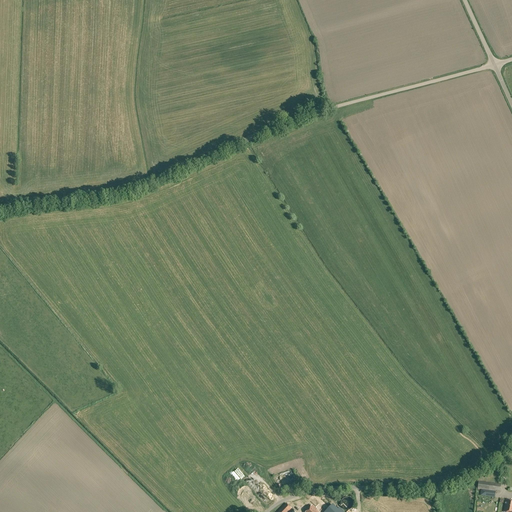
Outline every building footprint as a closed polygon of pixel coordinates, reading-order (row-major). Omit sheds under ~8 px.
[(293,468),(274,474),(278,484),(297,479),(293,468)] [(258,496),(260,494),(248,477),(245,479),(258,496)] [(500,492),(501,484),(478,481),(477,489),(485,490),(484,496),(495,497),(495,491),(500,492)] [(320,511),(344,511),(328,495),(315,507),(320,511)] [(511,511),(511,500),(506,500),(503,511),(511,511)] [(295,511),(286,503),(278,511),(295,511)]
